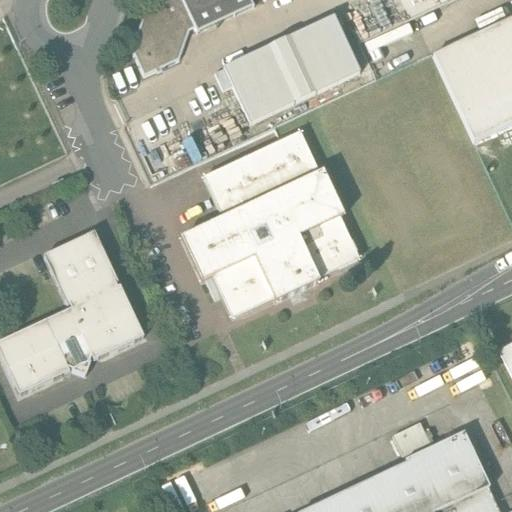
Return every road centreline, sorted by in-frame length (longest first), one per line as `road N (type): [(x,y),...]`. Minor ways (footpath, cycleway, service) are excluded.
road 1 (tertiary): [(511,278),(18,511)]
road 2 (unclassified): [(124,182),(81,67)]
